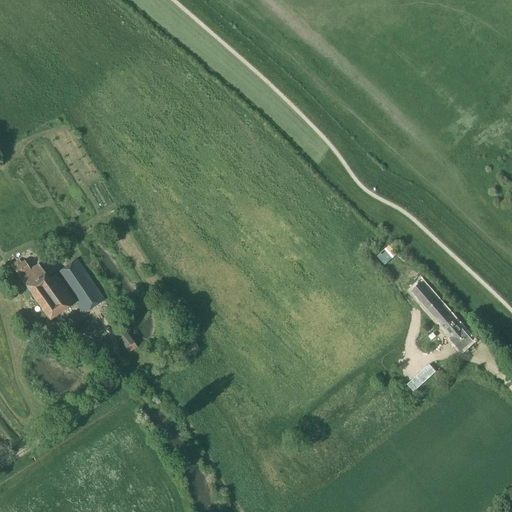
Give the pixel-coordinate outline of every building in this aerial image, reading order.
[(11,265),(49,321),(76,303),(83,314),(103,300),(76,260),(56,274),(49,280),(38,264),(34,267),(32,264),(28,267),(24,261),(21,263),(19,260),(11,265)] [(412,292),(452,337),(451,339),(461,351),(472,341),(422,284),(412,292)] [(103,307),(113,322),(119,319),(110,303),(103,307)] [(119,340),(128,354),(137,348),(128,334),(119,340)] [(186,351),(189,356),(199,351),(197,346),(186,351)]
